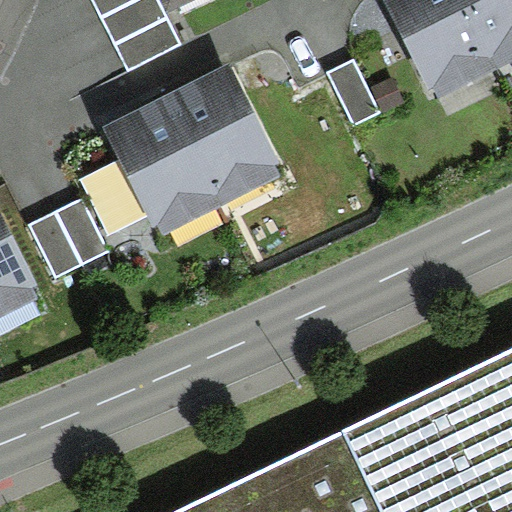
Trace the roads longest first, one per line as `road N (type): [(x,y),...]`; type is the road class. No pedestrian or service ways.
road 1 (tertiary): [(0,444),(511,219)]
road 2 (residential): [(0,128),(24,141),(308,0)]
